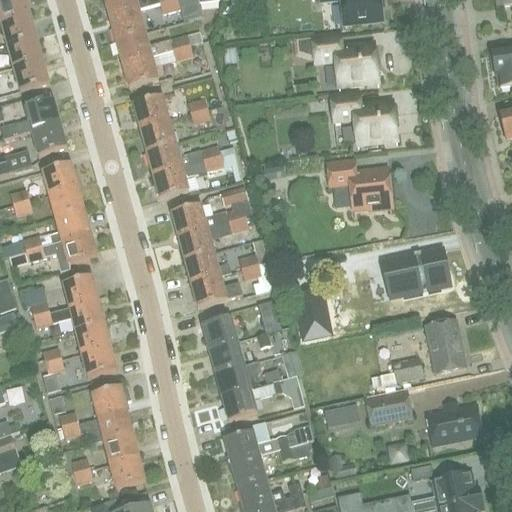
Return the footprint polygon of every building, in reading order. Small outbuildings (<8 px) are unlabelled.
[(0,0),(0,19),(1,25),(31,17),(26,0),(0,0)] [(176,0),(146,0),(138,3),(136,0),(104,0),(111,22),(141,14),(141,13),(160,6),(160,8),(177,4),(176,0)] [(245,0),(227,0),(224,12),(240,17),(245,0)] [(320,0),(321,4),(340,2),(344,32),(384,28),(380,0),(320,0)] [(177,4),(160,8),(163,18),(180,12),(177,4)] [(117,46),(147,37),(141,14),(111,22),(117,46)] [(8,48),(37,40),(31,17),(1,25),(8,48)] [(200,35),(188,39),(190,49),(191,49),(203,46),(203,45),(200,35)] [(117,46),(124,69),(154,60),(173,55),(173,54),(191,49),(190,49),(188,39),(151,49),(147,37),(117,46)] [(341,50),(340,38),(297,44),(298,55),(316,62),(316,66),(336,63),(339,94),(379,89),(374,46),(341,50)] [(14,71),(43,63),(37,40),(8,48),(14,71)] [(494,68),(491,68),(492,76),(495,75),(495,79),(496,79),(498,91),(511,88),(511,46),(510,47),(511,51),(492,53),(494,68)] [(191,49),(173,54),(173,55),(176,65),(194,59),(191,49)] [(154,60),(124,69),(131,93),(161,84),(154,60)] [(43,63),(14,71),(21,95),(50,87),(43,63)] [(360,108),(359,96),(316,102),(317,111),(333,109),(335,124),(355,122),(359,151),(398,147),(393,104),(360,108)] [(141,132),(171,124),(165,99),(135,108),(141,132)] [(190,118),(208,113),(204,102),(187,107),(190,118)] [(32,135),(61,127),(54,103),(25,111),(28,123),(1,131),(4,142),(31,135),(32,135)] [(511,112),(499,115),(506,143),(511,141),(511,112)] [(208,113),(190,118),(193,129),(211,124),(208,113)] [(148,155),(178,147),(171,124),(141,132),(148,155)] [(61,127),(32,135),(38,160),(68,152),(61,127)] [(178,147),(148,155),(154,179),(234,157),(232,150),(219,154),(217,149),(181,159),(180,156),(178,147)] [(234,157),(154,179),(161,203),(191,195),(187,180),(206,175),(206,176),(219,172),(224,188),(242,183),(234,157)] [(5,161),(0,161),(0,178),(9,176),(5,161)] [(357,175),(355,164),(328,167),(331,191),(351,188),(354,213),(368,211),(368,213),(393,210),(389,171),(357,175)] [(49,199),(79,191),(73,168),(43,176),(49,199)] [(224,210),(231,208),(248,204),(244,190),(221,197),(224,210)] [(56,222),(85,213),(79,191),(49,199),(56,222)] [(13,209),(29,204),(26,193),(10,198),(13,209)] [(29,204),(13,209),(16,220),(32,215),(29,204)] [(229,226),(246,222),(253,220),(248,204),(231,208),(232,213),(206,220),(203,208),(172,216),(179,240),(209,232),(229,226)] [(52,248),(92,237),(85,213),(56,222),(60,236),(50,239),(52,248)] [(246,222),(229,226),(232,238),(249,233),(246,222)] [(185,264),(216,255),(209,232),(179,240),(185,264)] [(42,250),(26,255),(29,265),(56,258),(61,276),(70,274),(69,268),(98,260),(96,254),(92,237),(52,248),(42,250)] [(23,244),(6,249),(9,259),(10,259),(26,255),(42,250),(40,241),(40,240),(23,244)] [(241,273),(259,269),(271,265),(265,242),(255,245),(252,245),(255,258),(239,262),(241,273)] [(192,287),(222,279),(231,277),(228,267),(219,269),(216,255),(185,264),(192,287)] [(449,283),(444,260),(437,261),(436,255),(421,258),(421,256),(413,257),(414,259),(384,266),(386,276),(394,275),(399,299),(443,290),(442,284),(449,283)] [(261,278),(259,269),(241,273),(244,285),(262,280),(261,278)] [(69,308),(99,301),(94,279),(64,287),(69,308)] [(222,279),(192,287),(198,311),(244,299),(240,284),(224,288),(222,279)] [(7,283),(0,285),(0,298),(11,294),(7,283)] [(34,317),(50,313),(44,289),(22,294),(26,311),(32,309),(34,317)] [(323,296),(295,302),(303,344),(331,338),(323,296)] [(76,332),(105,324),(99,301),(69,308),(70,311),(51,316),(50,313),(34,317),(37,330),(53,326),(73,322),(76,332)] [(0,334),(19,329),(14,315),(0,320),(0,334)] [(281,333),(278,319),(263,323),(266,337),(281,333)] [(209,353),(238,345),(231,321),(202,329),(209,353)] [(435,378),(467,372),(456,323),(425,330),(435,378)] [(82,356),(111,348),(105,324),(76,332),(82,356)] [(268,336),(256,340),(259,352),(271,348),(268,336)] [(215,376),(257,365),(257,364),(244,367),(238,345),(209,353),(215,376)] [(111,348),(82,356),(88,380),(117,373),(111,348)] [(45,366),(61,362),(59,351),(42,355),(45,366)] [(301,378),(295,355),(282,358),(289,382),(296,380),(301,378)] [(394,377),(380,379),(382,389),(423,380),(419,360),(391,366),(394,377)] [(61,362),(45,366),(48,378),(64,373),(61,362)] [(222,400),(260,390),(257,379),(260,373),(257,365),(215,376),(222,400)] [(289,382),(260,390),(222,400),(228,425),(257,417),(253,402),(272,396),(273,398),(283,395),(291,399),(301,396),(296,380),(289,382)] [(122,392),(122,389),(93,397),(99,421),(128,413),(126,406),(131,404),(127,391),(122,392)] [(370,429),(413,420),(408,393),(364,402),(370,429)] [(458,410),(457,404),(443,407),(444,413),(427,418),(434,450),(482,438),(476,405),(458,410)] [(329,435),(361,429),(356,407),(324,413),(329,435)] [(104,444),(133,437),(128,413),(99,421),(104,444)] [(62,430),(78,426),(75,415),(59,419),(62,430)] [(0,440),(12,436),(7,423),(0,425),(0,440)] [(78,426),(62,430),(65,442),(81,437),(78,426)] [(277,454),(310,444),(313,443),(309,429),(295,433),(286,438),(274,441),(275,443),(257,448),(253,435),(225,443),(231,466),(260,458),(277,454)] [(10,437),(0,440),(0,477),(22,469),(10,437)] [(110,467),(139,460),(133,437),(104,444),(110,467)] [(310,444),(277,454),(281,466),(307,459),(312,449),(310,444)] [(65,479),(90,472),(88,461),(71,466),(69,466),(65,454),(58,456),(65,479)] [(342,467),(340,456),(330,458),(334,480),(357,476),(354,466),(342,467)] [(238,491),(267,482),(260,458),(231,466),(238,491)] [(139,460),(110,467),(116,491),(145,484),(139,460)] [(412,483),(434,478),(431,467),(410,472),(412,483)] [(90,472),(65,479),(65,480),(74,477),(77,488),(93,484),(90,472)] [(434,501),(412,505),(413,511),(434,511),(482,502),(479,489),(476,490),(473,476),(431,484),(434,501)] [(243,511),(251,511),(285,502),(282,493),(270,497),(267,482),(238,491),(243,511)] [(291,500),(303,497),(300,485),(287,489),(291,500)] [(344,511),(385,511),(384,505),(361,509),(358,496),(341,499),(344,511)] [(285,502),(251,511),(292,511),(294,511),(293,511),(297,511),(306,510),(303,497),(291,500),(285,502)] [(483,511),(482,502),(434,511),(483,511)] [(152,511),(151,508),(136,511),(119,511),(117,503),(89,510),(89,511),(152,511)]
